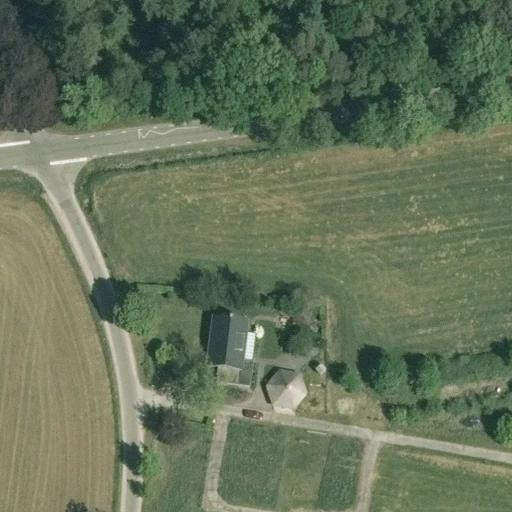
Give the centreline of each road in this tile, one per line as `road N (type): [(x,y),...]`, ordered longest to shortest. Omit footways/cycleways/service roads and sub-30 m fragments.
road 1 (tertiary): [(511,90),(37,153)]
road 2 (unclassified): [(131,511),(128,400),(116,331),(84,235),(37,153)]
